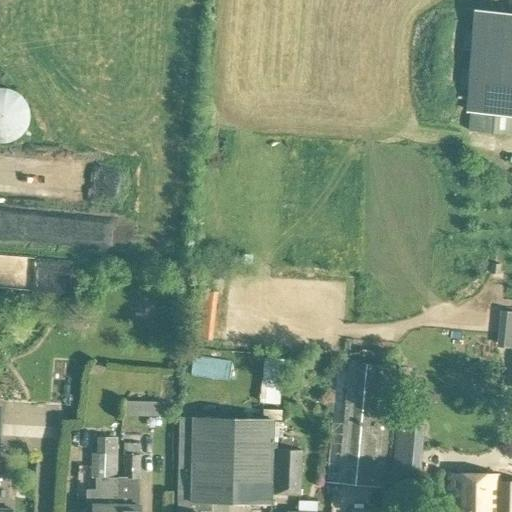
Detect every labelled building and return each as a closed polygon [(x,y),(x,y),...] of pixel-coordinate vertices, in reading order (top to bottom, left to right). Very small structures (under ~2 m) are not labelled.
[(511,12),(475,10),(467,113),(470,113),(469,132),(511,135),(511,12)] [(0,89),(0,138),(24,138),(24,89),(0,89)] [(511,344),(511,310),(501,310),(500,344),(511,344)] [(196,321),(194,338),(211,340),(213,323),(196,321)] [(278,405),(283,360),(263,358),(259,403),(278,405)] [(391,383),(392,383),(394,366),(336,362),(326,484),(382,488),(391,383)] [(479,382),(475,418),(494,421),(498,385),(479,382)] [(163,417),(164,402),(123,401),(123,416),(163,417)] [(280,410),(262,409),(261,419),(280,420),(280,410)] [(211,511),(211,503),(270,504),(272,420),(179,418),(177,489),(179,489),(178,502),(177,502),(176,511),(211,511)] [(398,425),(393,473),(417,475),(422,427),(420,427),(398,425)] [(117,511),(117,496),(118,478),(116,478),(117,438),(97,438),(96,454),(91,454),(90,478),(95,479),(94,490),(85,490),(84,505),(91,505),(90,511),(117,511)] [(118,478),(117,496),(117,511),(138,511),(140,444),(123,444),(122,478),(118,478)] [(276,449),(273,494),(299,496),(301,450),(276,449)] [(0,511),(11,511),(12,509),(0,508),(0,475),(4,476),(4,461),(0,461),(0,511)] [(511,511),(511,475),(448,474),(446,511),(511,511)] [(286,511),(285,511),(308,511),(309,501),(298,501),(297,511),(286,511)]
